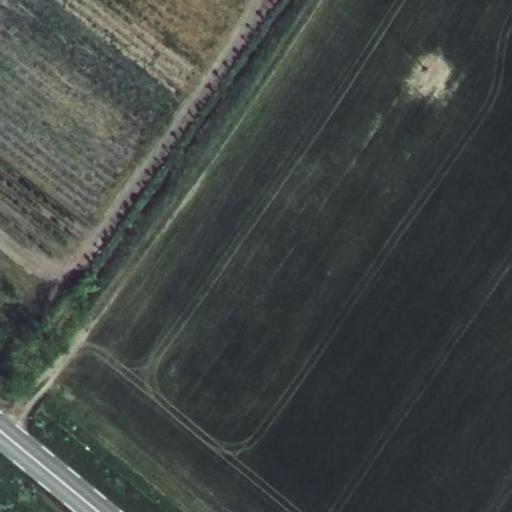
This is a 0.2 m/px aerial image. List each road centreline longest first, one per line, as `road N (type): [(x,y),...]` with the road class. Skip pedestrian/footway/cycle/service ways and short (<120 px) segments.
road 1 (track): [(0,434),(186,191)]
road 2 (tertiary): [(99,511),(0,430)]
